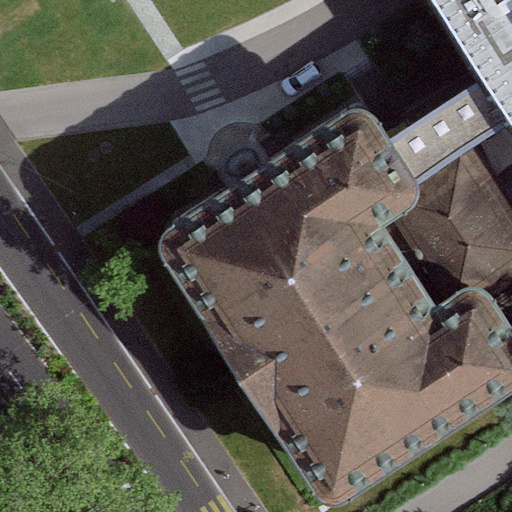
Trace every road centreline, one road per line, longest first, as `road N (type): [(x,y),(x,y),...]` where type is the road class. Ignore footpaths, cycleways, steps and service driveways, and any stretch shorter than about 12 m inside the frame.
road 1 (primary): [(196,511),(0,230)]
road 2 (primary): [(0,399),(80,511)]
